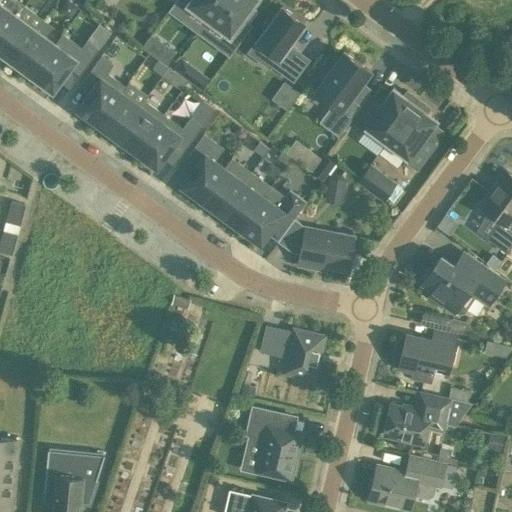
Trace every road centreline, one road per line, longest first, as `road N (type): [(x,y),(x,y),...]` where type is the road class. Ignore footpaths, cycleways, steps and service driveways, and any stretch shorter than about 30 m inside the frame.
road 1 (residential): [(0,100),(234,271),(287,294),(369,309)]
road 2 (residential): [(369,309),(391,252),(501,104)]
road 3 (residential): [(323,511),(369,309)]
road 4 (tertiary): [(501,104),(359,0)]
